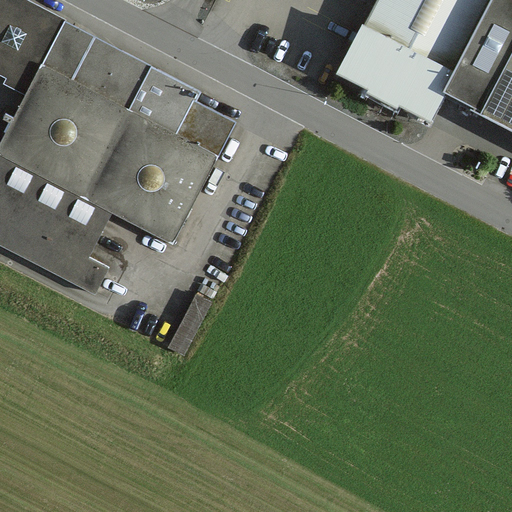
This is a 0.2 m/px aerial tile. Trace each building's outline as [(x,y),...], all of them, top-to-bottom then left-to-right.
[(0,0),(0,71),(30,86),(14,116),(6,112),(3,117),(12,121),(0,143),(0,152),(113,211),(173,242),(235,121),(194,100),(199,90),(23,0),(0,0)] [(377,0),(341,69),(430,115),(444,89),(490,0),(377,0)] [(511,0),(490,0),(444,89),(481,108),(481,109),(511,125),(511,0)] [(0,152),(0,243),(96,293),(109,267),(89,257),(113,211),(0,152)] [(170,346),(183,353),(210,301),(197,294),(170,346)]
